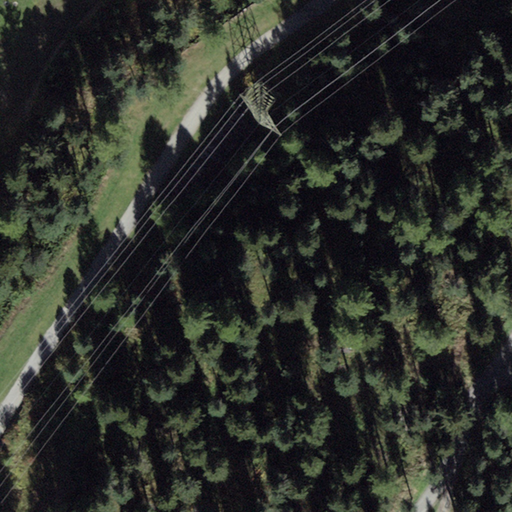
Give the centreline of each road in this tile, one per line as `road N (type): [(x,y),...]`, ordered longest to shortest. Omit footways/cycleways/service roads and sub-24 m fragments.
road 1 (track): [(328,0),(230,69),(0,422)]
road 2 (track): [(511,347),(442,511)]
